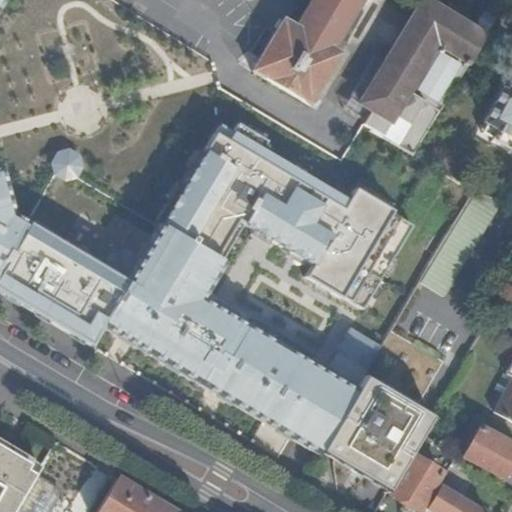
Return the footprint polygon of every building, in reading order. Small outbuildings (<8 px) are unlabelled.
[(308,0),(291,29),(280,21),(247,74),(259,80),(305,107),(335,55),(328,50),(358,0),(308,0)] [(359,125),(410,155),(417,143),(428,124),(480,37),(419,0),(355,105),(367,113),(359,125)] [(348,198),(218,124),(123,290),(98,332),(314,455),(357,379),(376,346),(348,330),(322,375),(199,306),(240,234),(307,271),(300,283),(337,304),(396,202),(358,180),(348,198)] [(452,138),(428,124),(417,143),(440,157),(452,138)] [(458,136),(442,164),(469,179),(484,151),(458,136)] [(79,156),(67,151),(55,153),(48,166),(52,177),(62,184),(76,180),(82,170),(79,156)] [(0,189),(0,305),(82,354),(98,332),(123,290),(6,221),(0,189)] [(441,298),(498,202),(471,193),(426,268),(416,284),(441,298)] [(157,195),(137,225),(149,233),(169,203),(157,195)] [(511,277),(495,306),(511,315),(511,277)] [(509,378),(511,380),(511,356),(502,374),(509,378)] [(511,423),(511,380),(509,378),(491,412),(511,423)] [(357,379),(314,455),(382,495),(419,434),(426,420),(357,379)] [(511,446),(479,429),(463,459),(502,482),(505,478),(510,477),(511,474),(511,446)] [(40,469),(0,443),(0,452),(27,467),(25,472),(34,478),(40,469)] [(0,511),(14,511),(34,478),(25,472),(27,467),(0,452),(0,511)] [(411,511),(414,511),(437,474),(410,457),(386,496),(411,511)] [(168,511),(116,481),(98,511),(168,511)] [(477,511),(440,488),(426,510),(429,511),(477,511)]
